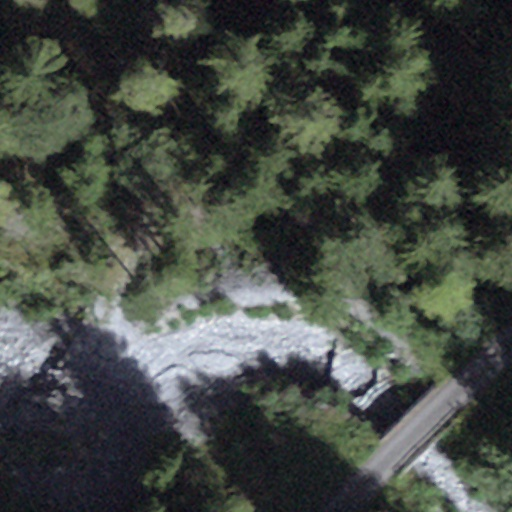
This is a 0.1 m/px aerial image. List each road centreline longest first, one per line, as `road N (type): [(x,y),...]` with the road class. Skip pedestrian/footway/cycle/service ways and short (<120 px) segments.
road 1 (track): [(48,511),(117,207),(235,0)]
road 2 (unclassified): [(511,336),(332,511)]
